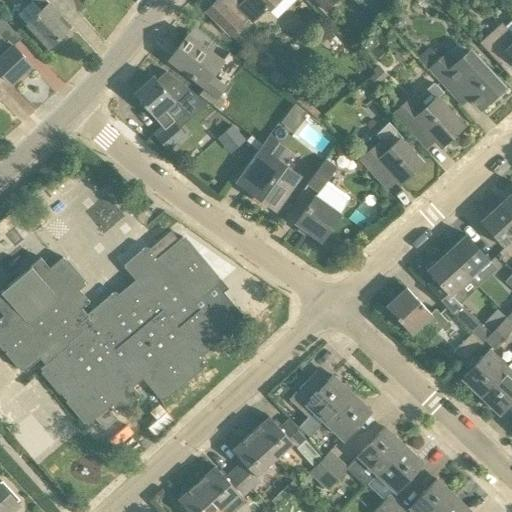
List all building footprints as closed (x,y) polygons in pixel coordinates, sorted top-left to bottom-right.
[(31,0),(33,2),(18,16),(26,24),(25,25),(48,48),(51,46),(53,47),(59,41),(58,39),(67,30),(56,18),(60,15),(45,0),(31,0)] [(226,0),(224,3),(220,0),(217,0),(205,12),(230,37),(247,20),(252,24),(266,10),(268,12),(280,0),(226,0)] [(338,1),(337,0),(312,0),(326,13),(338,1)] [(31,66),(12,46),(12,45),(9,42),(16,34),(0,17),(0,73),(11,85),(31,66)] [(498,65),(509,54),(511,57),(511,35),(501,24),(479,44),(498,65)] [(227,87),(212,76),(222,63),(187,36),(168,62),(204,89),(200,94),(220,110),(227,101),(220,96),(227,87)] [(356,39),(349,45),(354,51),(361,45),(356,39)] [(418,58),(428,68),(439,58),(429,47),(418,58)] [(505,87),(470,49),(456,61),(447,51),(427,70),(461,107),(469,99),(479,111),(505,87)] [(267,78),(278,88),(285,79),(274,70),(267,78)] [(367,82),(373,89),(387,76),(381,70),(367,82)] [(185,114),(175,102),(174,102),(153,78),(133,95),(162,128),(153,135),(166,151),(184,136),(174,124),(185,114)] [(413,94),(392,114),(425,150),(434,141),(440,147),(451,136),(448,133),(461,122),(438,97),(443,93),(434,83),(417,98),(413,94)] [(322,115),(300,98),(295,103),(318,121),(322,115)] [(222,144),(231,154),(245,141),(237,131),(222,144)] [(383,136),(359,160),(369,173),(381,185),(392,175),(400,184),(422,163),(399,137),(397,136),(395,135),(393,134),(391,134),(389,134),(387,134),(385,135),(383,136)] [(275,210),(300,175),(279,160),(287,148),(269,136),(247,165),(236,182),(237,183),(238,181),(245,170),(256,179),(248,190),(275,210)] [(251,136),(247,141),(258,149),(262,144),(251,136)] [(318,194),(316,196),(315,195),(294,224),(320,242),(348,202),(324,185),(337,168),(326,160),(307,186),(318,194)] [(511,218),(511,191),(499,204),(511,218)] [(504,249),(511,241),(511,218),(499,204),(479,221),(504,249)] [(482,280),(476,274),(489,262),(465,235),(445,253),(470,280),(476,286),(482,280)] [(139,375),(159,399),(161,402),(207,363),(200,356),(223,338),(195,304),(221,283),(183,237),(179,241),(157,259),(149,249),(148,248),(124,268),(136,282),(125,291),(129,296),(123,301),(116,293),(88,317),(82,309),(89,302),(79,290),(86,285),(63,258),(50,269),(41,258),(30,267),(31,267),(0,293),(0,292),(0,312),(3,316),(0,318),(0,345),(23,373),(43,356),(48,362),(40,369),(87,426),(109,407),(115,414),(139,395),(129,383),(139,375)] [(471,334),(481,343),(484,340),(490,334),(472,317),(471,317),(451,297),(470,280),(445,253),(426,270),(434,279),(427,286),(433,294),(471,334)] [(432,339),(448,323),(435,309),(430,314),(406,288),(386,307),(410,334),(419,326),(432,339)] [(498,326),(505,318),(497,311),(489,318),(498,326)] [(490,334),(484,340),(494,349),(511,330),(511,324),(505,318),(498,326),(490,334)] [(463,362),(481,343),(471,334),(453,353),(463,362)] [(507,369),(488,351),(462,379),(474,391),(478,387),(484,393),(507,369)] [(490,399),(487,402),(499,414),(511,400),(511,373),(507,369),(484,393),(490,399)] [(329,381),(333,377),(332,376),(327,381),(317,371),(289,400),(307,418),(312,411),(324,422),(325,423),(351,395),(339,383),(335,387),(329,381)] [(360,410),(363,406),(351,395),(325,423),(343,440),(370,412),(369,412),(366,415),(360,410)] [(115,420),(107,410),(94,421),(102,431),(115,420)] [(250,435),(273,460),(292,443),(296,447),(305,439),(288,420),(279,428),(269,417),(250,435)] [(358,456),(346,469),(347,470),(365,487),(377,474),(403,446),(391,435),(387,438),(381,433),(385,429),(384,428),(358,456)] [(232,451),(242,462),(233,471),(250,489),(260,480),(256,476),(273,460),(250,435),(232,451)] [(412,462),(415,458),(403,446),(377,474),(395,492),(422,464),(421,463),(417,467),(412,462)] [(319,481),(338,462),(328,452),(310,473),(319,481)] [(347,470),(346,469),(338,462),(319,481),(328,490),(347,470)] [(215,467),(196,484),(220,510),(221,511),(234,511),(246,502),(242,497),(250,489),(233,471),(225,478),(215,467)] [(292,480),(271,502),(276,507),(298,486),(292,480)] [(433,485),(437,481),(436,480),(410,507),(414,511),(442,511),(455,498),(442,486),(439,490),(433,485)] [(187,511),(217,511),(220,510),(196,484),(178,501),(187,511)] [(0,485),(0,511),(10,511),(18,505),(0,485)] [(391,511),(398,504),(389,495),(373,511),(391,511)] [(465,511),(468,510),(455,498),(442,511),(465,511)]
